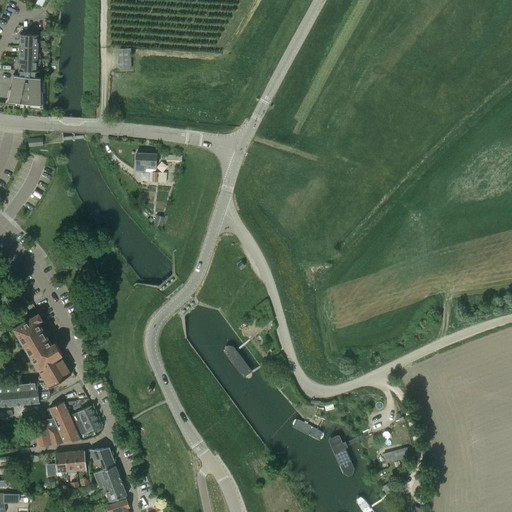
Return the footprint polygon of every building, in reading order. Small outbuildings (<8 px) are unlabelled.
[(21,34),(20,46),(38,47),(39,35),(21,34)] [(38,59),(38,47),(20,46),(20,58),(38,59)] [(131,69),(130,49),(121,49),(121,70),(131,69)] [(37,71),(38,59),(20,58),(19,71),(21,71),(36,71),(37,71)] [(36,71),(21,71),(20,75),(13,75),(6,104),(43,108),(43,78),(35,77),(36,71)] [(29,139),(29,147),(43,145),(42,138),(29,139)] [(145,171),(150,172),(149,182),(158,182),(166,182),(167,173),(156,172),(157,153),(137,152),(136,170),(145,171)] [(175,162),(182,162),(182,155),(167,154),(166,166),(175,166),(175,162)] [(164,218),(157,216),(154,225),(161,227),(164,218)] [(88,261),(77,267),(88,288),(99,281),(88,261)] [(45,380),(49,388),(60,382),(62,381),(61,380),(71,374),(70,373),(66,365),(65,363),(60,356),(63,354),(62,352),(56,344),(57,344),(56,342),(52,344),(49,340),(47,336),(50,334),(47,329),(44,331),(44,330),(42,327),(39,321),(42,319),(39,313),(33,317),(32,317),(28,319),(28,320),(15,328),(18,334),(45,379),(45,380)] [(228,344),(225,346),(224,351),(244,376),(246,378),(248,378),(250,378),(251,377),(252,375),(252,372),(252,370),(233,345),(231,344),(228,344)] [(40,401),(45,400),(46,400),(48,399),(49,399),(50,398),(50,397),(51,396),(51,395),(51,394),(52,394),(52,393),(52,392),(51,392),(51,391),(51,390),(51,389),(49,388),(45,380),(38,381),(37,381),(0,385),(0,406),(40,402),(40,401)] [(292,407),(273,384),(269,388),(286,410),(289,411),(290,410),(291,409),(292,407)] [(54,418),(64,442),(69,441),(70,439),(74,438),(76,440),(81,439),(79,435),(73,421),(64,401),(49,408),(53,415),(54,418)] [(73,421),(79,435),(87,431),(87,432),(101,426),(91,406),(78,412),(80,416),(75,418),(76,420),(73,421)] [(37,412),(35,413),(36,419),(43,418),(42,411),(37,412)] [(54,418),(33,422),(36,436),(38,447),(51,444),(64,442),(54,418)] [(327,431),(299,419),(297,422),(296,422),(295,424),(295,425),(295,426),(296,428),(295,430),(323,441),(323,439),(325,438),(326,436),(326,433),(327,431)] [(329,436),(328,438),(344,471),(349,474),(353,472),(354,466),(345,447),(348,446),(347,443),(345,440),(343,441),(339,433),(337,433),(329,436)] [(109,447),(88,450),(88,456),(93,456),(95,461),(100,458),(104,470),(105,469),(116,465),(109,447)] [(405,458),(402,449),(383,454),(386,463),(405,458)] [(75,451),(77,470),(87,469),(85,450),(75,451)] [(67,471),(77,470),(75,451),(65,452),(67,471)] [(61,471),(67,471),(65,452),(55,453),(57,476),(61,476),(61,471)] [(121,480),(116,465),(105,469),(104,470),(94,473),(100,488),(105,486),(121,480)] [(121,480),(105,486),(110,501),(113,500),(126,496),(127,495),(121,480)] [(113,500),(114,503),(107,505),(109,511),(128,511),(128,510),(127,508),(129,507),(126,496),(113,500)] [(375,511),(369,503),(364,497),(362,496),(359,496),(357,498),(356,500),(357,502),(363,511),(375,511)]
